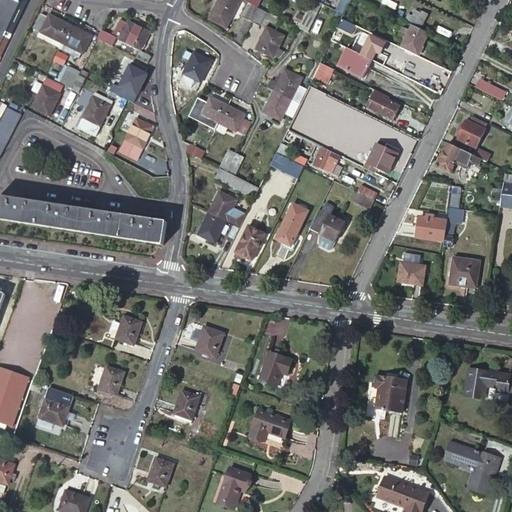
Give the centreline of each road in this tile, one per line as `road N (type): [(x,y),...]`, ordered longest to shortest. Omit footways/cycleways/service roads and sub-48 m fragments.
road 1 (residential): [(351,309),(498,0)]
road 2 (residential): [(166,284),(179,210),(160,79),(170,11)]
road 3 (residential): [(299,511),(320,477),(351,309)]
road 4 (residential): [(184,286),(116,473)]
road 5 (residential): [(184,286),(351,309)]
road 6 (residential): [(0,259),(166,284)]
road 7 (residential): [(351,309),(511,333)]
